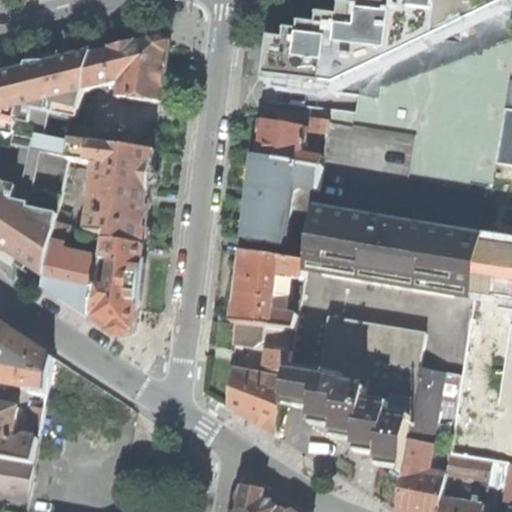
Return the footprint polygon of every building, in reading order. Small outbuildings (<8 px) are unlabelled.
[(475,18),(476,5),(496,7),(496,8),(498,7),(498,0),(505,0),(508,0),(508,2),(510,1),(509,0),(362,0),(362,8),(352,6),(343,5),(341,18),(320,16),(319,27),(302,25),(301,34),(288,32),(287,42),(271,40),(267,78),(325,85),(326,78),(345,80),(346,73),(354,74),(354,76),(355,76),(356,62),(376,64),(376,65),(378,65),(378,57),(388,58),(388,60),(389,59),(390,49),(405,51),(404,52),(406,51),(407,40),(424,41),(424,42),(426,42),(427,34),(436,35),(436,37),(437,36),(438,23),(458,25),(457,26),(459,26),(460,16),(474,17),(474,18),(475,18)] [(164,104),(169,46),(164,42),(158,37),(129,44),(122,83),(119,98),(161,104),(164,104)] [(129,44),(109,49),(94,54),(86,92),(122,83),(129,44)] [(86,92),(94,54),(92,55),(92,56),(74,61),(72,67),(63,65),(54,105),(54,107),(81,112),(86,92)] [(46,66),(37,101),(54,105),(63,65),(72,67),(74,61),(92,56),(92,55),(46,66)] [(25,99),(37,101),(46,66),(28,65),(27,71),(0,77),(0,123),(6,125),(16,81),(28,83),(25,99)] [(18,115),(25,99),(28,83),(16,81),(6,125),(16,127),(18,115)] [(511,110),(507,110),(499,164),(511,166),(511,110)] [(279,124),(291,126),(292,119),(281,117),(280,121),(279,124)] [(316,120),(314,133),(330,135),(332,122),(316,120)] [(308,129),(291,126),(279,124),(263,121),(257,157),(302,165),(304,154),(308,129)] [(157,153),(75,143),(71,161),(97,165),(89,232),(108,236),(146,246),(151,203),(151,200),(152,196),(157,153)] [(326,158),(304,154),(302,165),(324,168),(326,158)] [(302,165),(257,157),(252,197),(246,240),(286,247),(294,193),(301,188),(320,191),(324,168),(302,165)] [(33,195),(14,202),(31,205),(31,209),(60,215),(64,192),(34,190),(33,195)] [(0,239),(2,239),(4,241),(14,202),(0,207),(0,239)] [(31,205),(14,202),(4,241),(10,245),(20,252),(19,260),(46,278),(52,251),(58,225),(60,215),(31,209),(31,205)] [(328,272),(336,220),(316,217),(308,261),(307,268),(328,272)] [(362,277),(421,287),(476,296),(485,244),(336,220),(328,272),(362,277)] [(58,225),(52,251),(66,253),(70,228),(58,225)] [(108,236),(102,261),(102,262),(114,263),(111,286),(99,284),(92,319),(123,338),(129,334),(136,330),(139,311),(145,257),(145,254),(146,248),(146,246),(108,236)] [(511,247),(485,244),(476,296),(511,300),(511,247)] [(66,253),(52,251),(46,278),(44,289),(52,293),(92,319),(99,284),(98,284),(102,262),(102,261),(66,253)] [(308,261),(247,253),(242,289),(237,323),(266,327),(296,331),(298,317),(274,313),(279,276),(306,279),(307,268),(308,261)] [(420,294),(421,287),(362,277),(361,284),(389,288),(420,294)] [(389,414),(413,418),(421,369),(427,334),(329,318),(320,373),(370,381),(367,401),(391,404),(389,414)] [(31,389),(34,394),(47,396),(54,359),(11,329),(10,328),(6,326),(1,323),(0,323),(0,383),(17,387),(31,389)] [(236,337),(264,340),(266,327),(237,323),(236,330),(236,337)] [(296,331),(266,327),(264,340),(287,343),(294,344),(296,331)] [(256,346),(264,340),(236,337),(235,344),(256,346)] [(293,353),(294,344),(287,343),(286,352),(293,353)] [(291,367),(293,353),(286,352),(268,350),(264,376),(290,380),(291,367)] [(409,443),(413,418),(389,414),(391,404),(367,401),(370,381),(320,373),(305,370),(291,367),(290,380),(285,406),(299,409),(315,412),(313,424),(314,424),(317,425),(336,428),(334,438),(345,440),(358,442),(356,451),(380,455),(378,466),(404,470),(405,467),(409,443)] [(413,418),(409,443),(434,447),(440,408),(436,408),(437,400),(441,401),(459,403),(464,376),(421,369),(413,418)] [(235,370),(231,408),(251,422),(279,439),(285,406),(290,380),(264,376),(235,370)] [(0,458),(35,464),(36,458),(40,439),(25,437),(18,441),(13,440),(19,409),(0,404),(0,458)] [(30,426),(42,428),(45,411),(34,409),(30,426)] [(434,447),(409,443),(405,467),(430,471),(434,447)] [(451,455),(448,474),(491,482),(494,462),(451,455)] [(0,492),(23,496),(29,497),(35,466),(0,460),(0,492)] [(430,471),(405,467),(404,470),(398,510),(397,511),(441,511),(443,499),(448,474),(430,471)] [(246,492),(241,495),(237,511),(282,511),(283,507),(253,488),(246,492)] [(485,511),(486,507),(479,505),(473,504),(443,499),(441,511),(485,511)]
